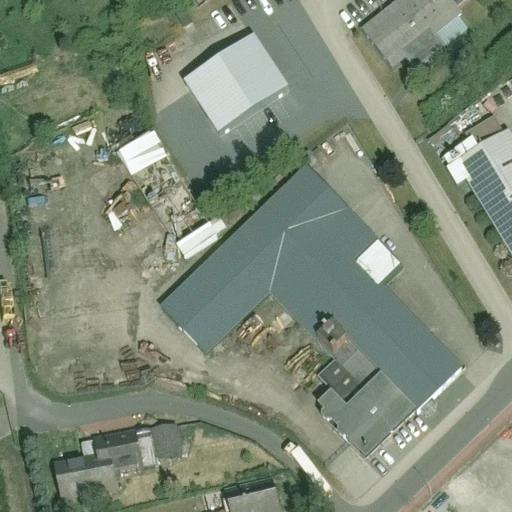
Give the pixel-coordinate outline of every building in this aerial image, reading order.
[(401,0),(359,35),(404,90),(471,35),(454,15),(472,0),(401,0)] [(286,96),(250,42),(182,88),(217,141),(286,96)] [(493,117),(464,134),(468,142),(441,158),(445,165),(501,133),(493,117)] [(151,135),(114,160),(180,258),(217,233),(151,135)] [(511,147),(507,139),(451,176),(511,281),(511,147)] [(303,170),(157,313),(206,363),(269,301),(334,366),(317,383),(333,399),(314,417),(363,466),(461,371),(380,288),(400,269),(303,170)] [(94,462),(54,469),(61,509),(117,499),(114,479),(142,474),(135,436),(91,444),(94,462)] [(278,511),(271,483),(224,496),(228,511),(278,511)]
